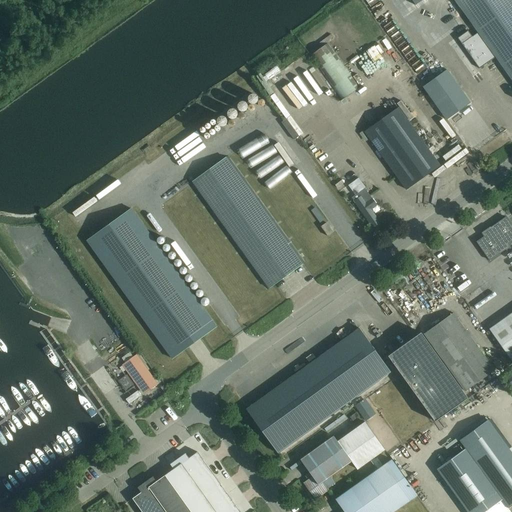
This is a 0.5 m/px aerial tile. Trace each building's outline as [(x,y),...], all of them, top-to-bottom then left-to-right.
[(511,0),(455,0),(478,32),(496,57),(511,79),(511,0)] [(479,68),(496,57),(478,32),(471,36),(468,31),(458,38),(469,53),(479,68)] [(342,100),(360,87),(328,43),(310,56),(342,100)] [(364,64),(369,71),(379,63),(374,56),(364,64)] [(447,70),(423,87),(447,120),(470,103),(447,70)] [(365,132),(406,189),(439,165),(398,108),(365,132)] [(445,164),(448,167),(462,153),(459,150),(445,164)] [(267,289),(278,281),(304,262),(228,156),(190,183),(267,289)] [(473,183),(485,176),(482,172),(470,179),(473,183)] [(348,185),(355,195),(352,197),(373,227),(379,222),(370,209),(376,205),(364,189),(365,188),(358,178),(348,185)] [(172,358),(216,326),(131,209),(87,241),(172,358)] [(506,249),(504,246),(511,240),(511,225),(506,217),(490,228),(492,231),(484,236),(476,242),(489,261),(506,249)] [(328,236),(333,232),(326,223),(321,227),(328,236)] [(412,304),(400,309),(404,318),(416,312),(412,304)] [(511,312),(489,329),(489,330),(511,361),(511,312)] [(465,391),(494,370),(453,313),(424,334),(465,391)] [(407,319),(411,328),(418,325),(414,316),(407,319)] [(278,453),(390,372),(359,329),(247,409),(278,453)] [(388,356),(434,422),(468,399),(421,333),(388,356)] [(144,393),(155,385),(135,357),(123,365),(144,393)] [(141,396),(139,393),(137,391),(125,399),(129,404),(141,396)] [(158,426),(167,418),(164,413),(154,421),(158,426)] [(508,511),(506,509),(508,508),(508,509),(511,506),(511,453),(488,420),(459,440),(465,448),(437,469),(467,511),(508,511)] [(385,450),(365,422),(337,441),(334,436),(300,460),(312,477),(303,483),(315,499),(328,490),(327,488),(334,483),(330,477),(351,461),(357,469),(385,450)] [(406,423),(401,426),(407,437),(412,434),(406,423)] [(240,511),(197,452),(189,458),(185,453),(170,464),(173,469),(156,481),(153,476),(137,487),(141,492),(132,498),(141,511),(240,511)] [(392,511),(417,495),(391,459),(335,499),(343,510),(340,511),(392,511)]
